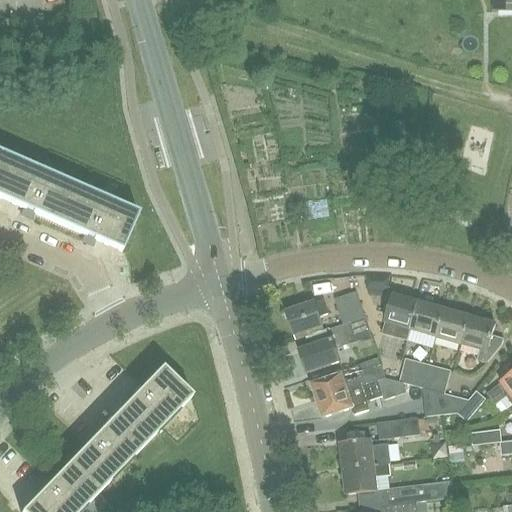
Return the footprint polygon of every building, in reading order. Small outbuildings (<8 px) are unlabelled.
[(511,9),(511,0),(494,0),(494,9),(511,9)] [(0,195),(15,162),(0,155),(0,195)] [(59,225),(76,189),(15,162),(0,195),(0,199),(24,210),(21,216),(31,220),(34,214),(59,225)] [(59,225),(82,235),(85,236),(82,243),(92,247),(95,241),(121,252),(137,216),(76,189),(59,225)] [(367,278),(367,290),(388,291),(389,279),(367,278)] [(420,303),(407,300),(409,294),(389,288),(384,308),(390,310),(382,335),(409,343),(412,331),(420,303)] [(335,300),(343,325),(354,321),(366,317),(358,293),(335,300)] [(295,336),(306,333),(308,338),(330,331),(330,329),(325,331),(324,327),(323,327),(320,318),(330,314),(325,300),(287,313),(295,336)] [(445,311),(420,303),(412,331),(437,339),(445,311)] [(462,346),(471,318),(445,311),(437,339),(462,346)] [(471,318),(462,346),(481,351),(478,363),(487,365),(502,347),(504,341),(493,338),(496,325),(484,322),(484,319),(483,316),(476,314),(473,316),(472,319),(471,318)] [(341,363),(337,350),(372,338),(366,317),(354,321),(343,325),(330,329),(330,331),(334,341),(301,352),(308,374),(341,363)] [(403,372),(426,378),(429,366),(407,359),(403,372)] [(386,379),(382,365),(362,372),(363,378),(346,384),(343,375),(312,385),(317,402),(378,383),(378,382),(386,379)] [(429,366),(426,378),(449,384),(452,372),(429,366)] [(162,371),(142,391),(137,387),(129,395),(134,399),(115,419),(144,447),(190,399),(162,371)] [(416,388),(422,389),(426,378),(403,372),(400,384),(416,388)] [(511,397),(511,376),(502,384),(487,395),(495,406),(510,395),(511,397)] [(449,384),(426,378),(422,389),(438,393),(446,395),(449,384)] [(378,383),(317,402),(323,419),(352,409),(355,418),(371,412),(367,401),(383,396),(378,383)] [(446,395),(438,393),(439,416),(458,415),(458,416),(470,402),(446,395)] [(477,393),(470,402),(458,416),(467,424),(487,401),(477,393)] [(69,467),(98,495),(144,447),(115,419),(96,439),(91,434),(83,442),(88,447),(69,467)] [(378,424),(378,425),(380,441),(407,438),(406,434),(420,433),(419,422),(405,423),(404,421),(378,424)] [(501,443),(503,443),(501,431),(472,434),(473,447),(501,444),(501,443)] [(340,446),(343,471),(376,467),(391,465),(390,462),(391,462),(389,442),(374,444),(373,442),(340,446)] [(511,455),(511,442),(503,443),(501,443),(501,444),(502,457),(511,455)] [(427,503),(454,499),(452,483),(379,491),(378,478),(392,477),(391,465),(376,467),(343,471),(346,496),(371,493),(373,509),(427,503)] [(69,467),(51,486),(49,487),(45,482),(37,490),(42,495),(25,511),(80,511),(98,495),(69,467)] [(427,511),(427,503),(373,509),(373,511),(427,511)]
